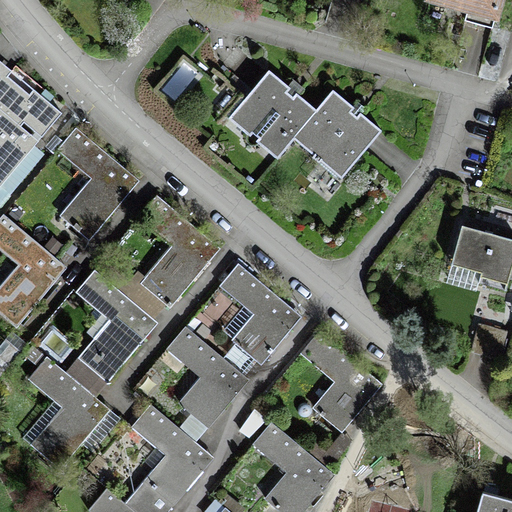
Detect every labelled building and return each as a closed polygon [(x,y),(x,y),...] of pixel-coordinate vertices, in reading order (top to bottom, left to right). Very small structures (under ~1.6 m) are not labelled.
[(500,0),(425,0),(424,3),(493,23),(500,0)] [(0,182),(59,113),(0,62),(0,182)] [(335,90),(319,110),(294,90),(269,69),(227,120),(277,161),(294,140),(343,180),(384,130),(359,109),(335,90)] [(140,184),(77,129),(57,152),(93,184),(63,218),(91,242),(140,184)] [(221,252),(157,196),(137,220),(175,252),(146,285),(172,307),(221,252)] [(68,267),(4,215),(0,220),(0,251),(20,268),(0,292),(0,312),(18,327),(68,267)] [(511,278),(511,237),(459,221),(443,269),(508,290),(511,278)] [(303,319),(239,264),(219,287),(251,315),(230,340),(262,367),(303,319)] [(159,320),(95,271),(76,295),(110,321),(113,323),(84,362),(111,383),(159,320)] [(508,332),(479,323),(470,354),(499,363),(508,332)] [(250,381),(185,327),(166,350),(203,381),(182,406),(209,429),(250,381)] [(384,381),(319,331),(301,355),(338,384),(318,410),(345,431),(384,381)] [(111,409),(49,357),(29,380),(65,410),(34,446),(60,468),(111,409)] [(170,511),(214,461),(150,406),(131,427),(164,455),(166,457),(128,501),(140,511),(170,511)] [(305,511),(336,472),(271,423),(252,447),(288,475),(268,500),(283,511),(305,511)] [(133,511),(106,490),(88,511),(133,511)] [(511,511),(511,500),(480,492),(474,511),(511,511)]
